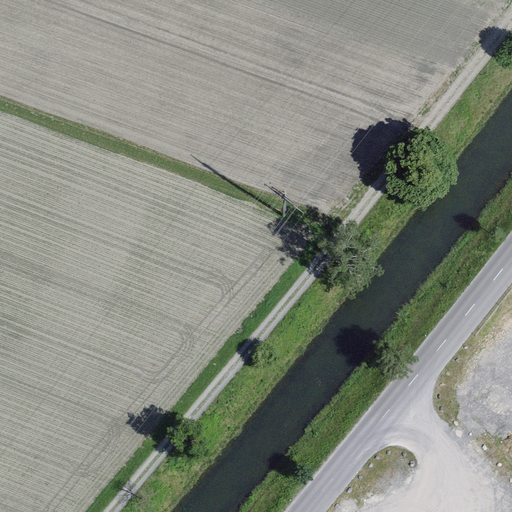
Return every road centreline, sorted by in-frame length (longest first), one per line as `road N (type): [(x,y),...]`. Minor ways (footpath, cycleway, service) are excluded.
road 1 (track): [(511,26),(116,511)]
road 2 (unclassified): [(300,511),(511,253)]
